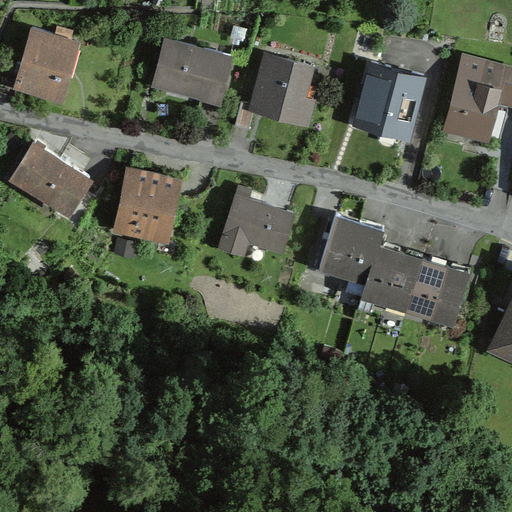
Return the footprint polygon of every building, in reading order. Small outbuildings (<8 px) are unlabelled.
[(70,96),(89,32),(38,18),(20,82),(70,96)] [(225,99),(239,47),(170,29),(156,81),(225,99)] [(251,126),(256,106),(313,121),(320,94),(310,91),(319,58),(267,44),(253,100),(244,97),(237,122),(251,126)] [(248,60),(251,49),(241,47),(239,57),(248,60)] [(511,102),(511,59),(466,48),(447,126),(494,138),(503,100),(511,102)] [(415,135),(432,68),(373,53),(356,120),(415,135)] [(99,171),(37,134),(12,175),(74,212),(99,171)] [(169,237),(182,171),(127,160),(113,225),(169,237)] [(284,247),(297,205),(251,191),(253,183),(238,179),(219,243),(246,251),(250,237),(284,247)] [(363,214),(338,207),(321,263),(346,269),(363,214)] [(387,221),(363,214),(346,269),(367,276),(379,235),(383,236),(387,221)] [(137,236),(117,233),(114,251),(134,254),(137,236)] [(363,290),(387,297),(403,242),(383,236),(379,235),(367,276),(363,290)] [(387,297),(410,304),(427,249),(403,242),(387,297)] [(410,304),(434,311),(450,256),(427,249),(410,304)] [(434,311),(458,318),(474,263),(450,256),(434,311)] [(511,354),(511,294),(489,344),(511,354)]
